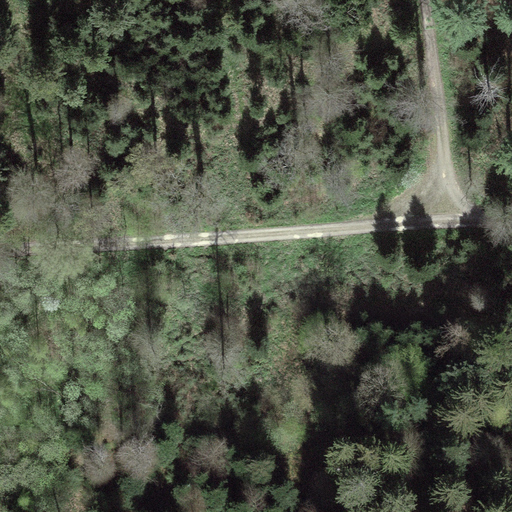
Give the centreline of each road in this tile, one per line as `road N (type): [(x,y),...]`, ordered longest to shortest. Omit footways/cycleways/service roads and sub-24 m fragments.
road 1 (track): [(511,219),(0,250)]
road 2 (track): [(450,223),(429,0)]
